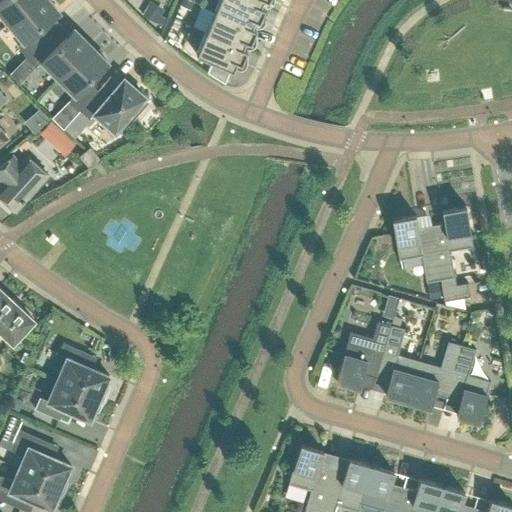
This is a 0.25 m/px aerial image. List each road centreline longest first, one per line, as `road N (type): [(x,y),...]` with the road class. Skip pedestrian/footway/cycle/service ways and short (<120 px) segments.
road 1 (residential): [(511,466),(321,412),(294,390),(296,361),(392,142)]
road 2 (residential): [(89,511),(146,380),(147,347),(0,244)]
road 3 (residential): [(98,0),(192,82),(252,113)]
road 4 (residential): [(252,113),(336,137),(392,142)]
road 5 (residential): [(252,113),(302,0)]
